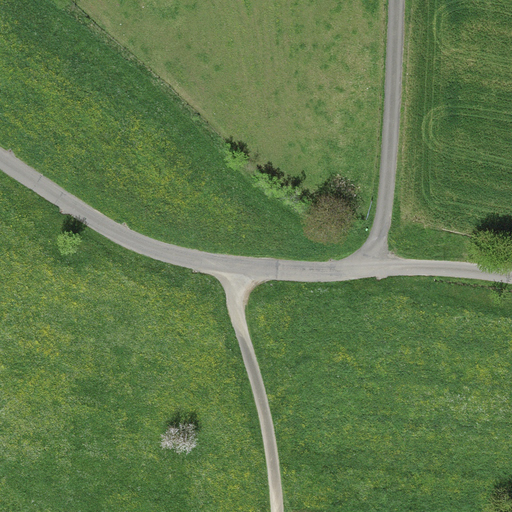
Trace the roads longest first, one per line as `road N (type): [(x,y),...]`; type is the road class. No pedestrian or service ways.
road 1 (residential): [(0,157),(131,240),(203,262),(511,276)]
road 2 (track): [(276,511),(234,267)]
